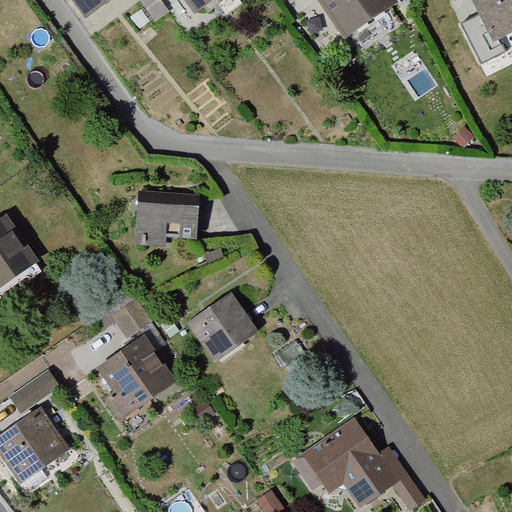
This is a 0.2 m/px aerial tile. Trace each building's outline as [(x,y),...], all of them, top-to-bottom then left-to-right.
[(110,0),(66,0),(80,21),(110,0)] [(176,0),(190,18),(213,0),(176,0)] [(385,0),(311,0),(306,3),(334,44),(390,7),(385,0)] [(511,0),(461,0),(459,1),(485,49),(511,34),(511,0)] [(142,190),(142,200),(200,202),(200,191),(142,190)] [(191,244),(193,202),(131,199),(128,253),(161,254),(162,243),(191,244)] [(0,291),(30,270),(0,227),(0,291)] [(208,369),(252,337),(224,298),(180,330),(208,369)] [(126,311),(106,324),(120,343),(139,330),(126,311)] [(168,389),(134,340),(80,378),(114,427),(168,389)] [(41,379),(4,404),(15,418),(51,394),(41,379)] [(64,456),(38,414),(0,436),(0,474),(8,488),(64,456)] [(372,464),(347,428),(293,466),(321,505),(338,493),(351,511),(357,511),(383,494),(395,511),(413,511),(419,508),(383,457),(372,464)] [(272,511),(264,500),(252,508),(255,511),(272,511)]
